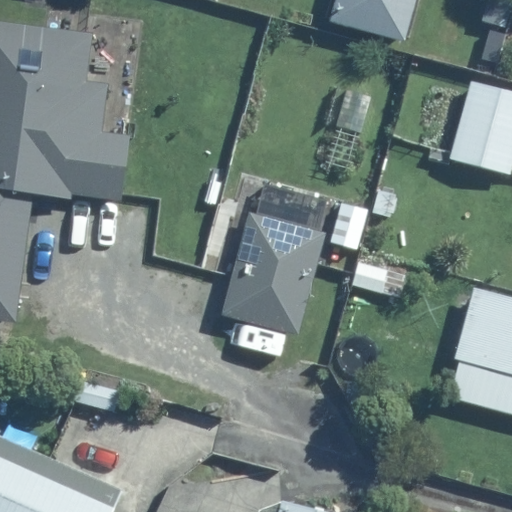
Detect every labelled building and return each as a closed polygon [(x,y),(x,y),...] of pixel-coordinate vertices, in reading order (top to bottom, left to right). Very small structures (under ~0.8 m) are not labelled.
[(335,0),(331,21),(412,39),(420,0),(335,0)] [(94,33),(0,20),(0,318),(13,320),(29,195),(118,206),(127,137),(100,134),(106,86),(88,84),(94,33)] [(511,89),(470,79),(448,162),(507,177),(511,158),(511,89)] [(320,232),(249,213),(222,315),(293,334),(320,232)] [(511,294),(473,283),(450,360),(462,364),(452,395),(511,412),(511,294)] [(115,511),(125,492),(0,433),(0,511),(115,511)] [(322,511),(284,502),(281,511),(322,511)]
